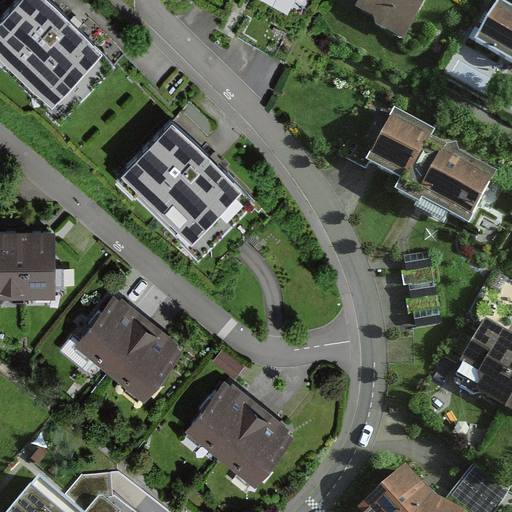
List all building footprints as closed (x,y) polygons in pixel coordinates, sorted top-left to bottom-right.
[(117,53),(59,0),(12,0),(0,13),(0,40),(69,104),(117,53)] [(416,0),(347,0),(402,28),(416,0)] [(511,15),(485,0),(483,0),(456,46),(502,74),(511,75),(511,15)] [(432,136),(436,128),(394,107),(367,160),(409,181),(432,136)] [(215,157),(170,117),(123,170),(212,250),(260,197),(215,157)] [(496,168),(432,136),(409,181),(403,192),(420,200),(422,196),(470,220),(496,168)] [(0,299),(57,299),(56,233),(41,233),(22,233),(0,232),(0,299)] [(116,365),(153,319),(121,293),(84,338),(116,365)] [(497,414),(511,387),(511,336),(479,318),(450,371),(468,381),(461,395),(497,414)] [(150,393),(185,344),(153,319),(116,365),(150,393)] [(236,452),(271,407),(234,378),(199,423),(236,452)] [(511,387),(497,414),(511,421),(511,387)] [(301,428),(271,407),(236,452),(267,477),(301,428)] [(374,511),(427,511),(444,495),(415,475),(372,508),(374,511)] [(75,511),(39,480),(10,511),(75,511)] [(467,511),(444,495),(427,511),(467,511)]
